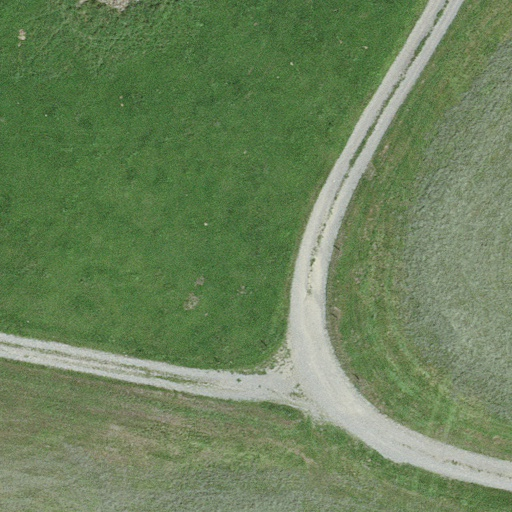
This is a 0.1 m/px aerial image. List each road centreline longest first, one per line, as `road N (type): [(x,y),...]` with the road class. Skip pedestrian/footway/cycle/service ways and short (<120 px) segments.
road 1 (track): [(451,0),(355,157),(326,221),(311,286),(316,380)]
road 2 (track): [(316,380),(273,392),(0,344)]
road 3 (track): [(316,380),(361,422),(416,453),(511,478)]
